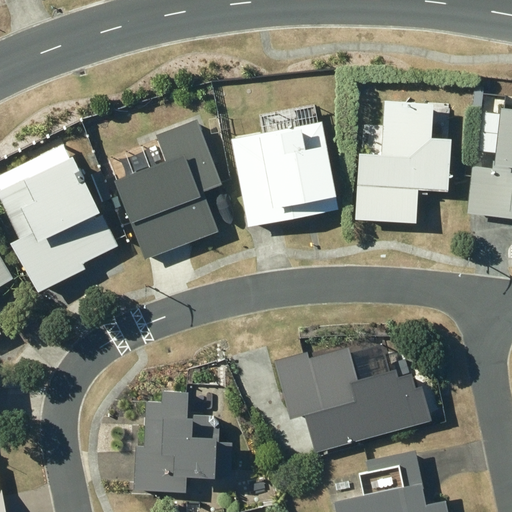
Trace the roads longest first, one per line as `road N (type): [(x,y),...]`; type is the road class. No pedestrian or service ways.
road 1 (residential): [(71,511),(62,412),(74,372),(99,345),(166,315),(279,287),(474,293)]
road 2 (tertiary): [(0,70),(110,28),(263,0)]
road 3 (residential): [(511,476),(474,293)]
